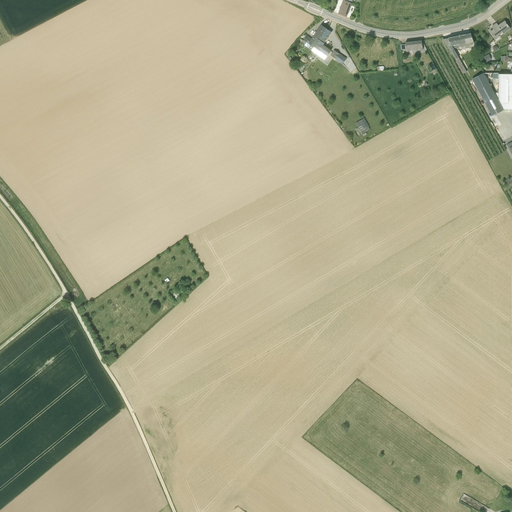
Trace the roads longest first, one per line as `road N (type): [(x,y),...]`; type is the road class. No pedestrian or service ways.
road 1 (track): [(173,511),(66,293)]
road 2 (tertiary): [(293,0),(395,35),(461,25),(502,0)]
